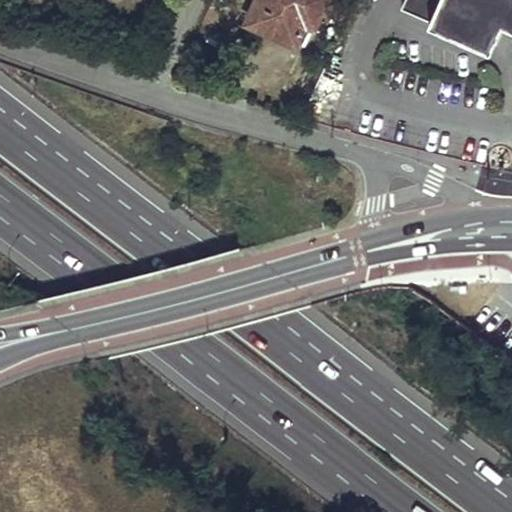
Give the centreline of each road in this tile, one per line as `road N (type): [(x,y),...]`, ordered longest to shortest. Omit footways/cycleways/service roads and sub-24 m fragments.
road 1 (motorway): [(505,511),(0,121)]
road 2 (motorway): [(0,200),(409,511)]
road 3 (tertiary): [(511,230),(418,238),(69,328)]
